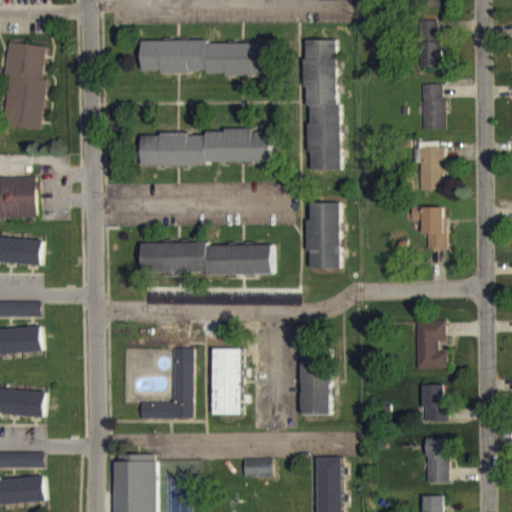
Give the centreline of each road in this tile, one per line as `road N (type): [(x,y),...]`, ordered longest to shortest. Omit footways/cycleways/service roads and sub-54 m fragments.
road 1 (residential): [(87,0),(95,511)]
road 2 (residential): [(483,0),(488,511)]
